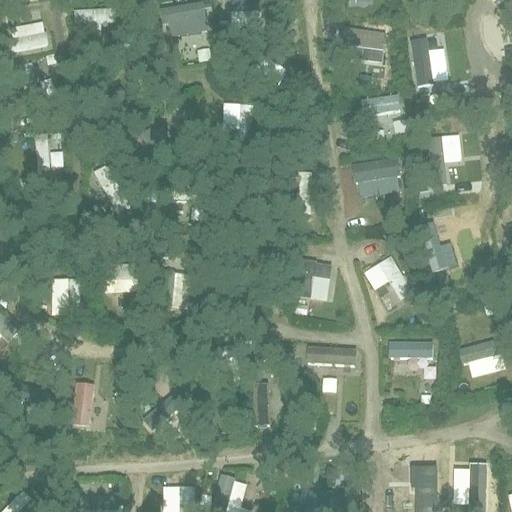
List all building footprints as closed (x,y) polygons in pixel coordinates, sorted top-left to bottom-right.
[(179,23),(193,79),(218,73),(204,17),(179,23)] [(396,135),(404,135),(402,101),(395,101),(396,135)] [(65,177),(63,149),(49,150),(50,178),(65,177)] [(0,169),(1,187),(15,187),(14,155),(0,155),(0,169)] [(395,195),(390,178),(366,185),(370,202),(395,195)] [(117,182),(108,186),(115,202),(124,198),(117,182)] [(323,185),(310,185),(311,230),(325,229),(323,185)] [(307,186),(295,187),(296,203),(308,202),(307,186)] [(206,220),(206,206),(175,206),(175,220),(206,220)] [(403,271),(377,286),(387,305),(403,296),(415,318),(426,312),(403,271)] [(136,279),(116,279),(115,296),(136,297),(136,279)] [(321,311),(339,314),(343,292),(325,289),(321,311)] [(0,331),(0,356),(13,344),(0,331)] [(448,362),(406,361),(406,377),(447,378),(448,362)] [(481,366),(485,385),(506,380),(501,361),(481,366)] [(363,383),(364,367),(321,364),(320,380),(363,383)] [(104,438),(106,393),(83,392),(82,437),(104,438)] [(255,511),(261,498),(238,489),(228,511),(255,511)] [(175,500),(174,511),(191,511),(191,500),(175,500)]
